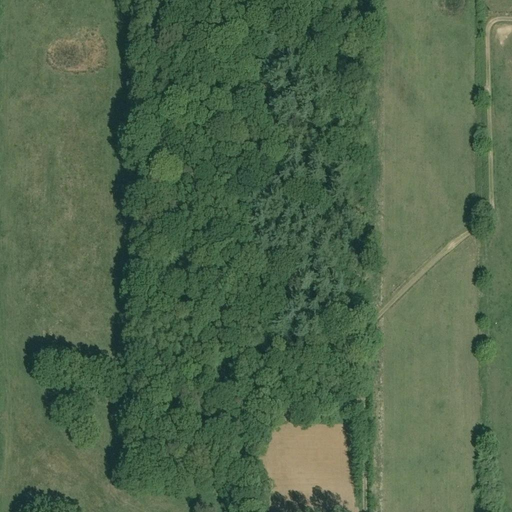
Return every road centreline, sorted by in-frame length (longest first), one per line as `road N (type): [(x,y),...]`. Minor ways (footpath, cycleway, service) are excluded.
road 1 (track): [(362,511),(371,293),(488,208),(487,29),(511,22)]
road 2 (track): [(318,0),(281,98),(278,180),(308,252),(323,333),(344,386),(364,410)]
